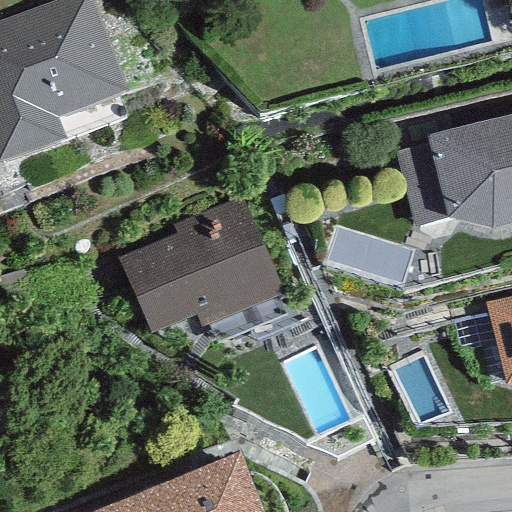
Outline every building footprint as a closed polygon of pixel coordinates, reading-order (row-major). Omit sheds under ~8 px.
[(90,0),(70,0),(0,25),(0,175),(65,153),(56,129),(127,104),(90,0)] [(427,148),(395,155),(414,232),(444,223),(446,228),(492,241),(511,236),(511,123),(426,145),(427,148)] [(242,202),(173,231),(177,240),(116,266),(150,346),(195,326),(201,340),(286,304),(242,202)] [(411,275),(421,238),(345,218),(335,255),(411,275)] [(511,301),(483,308),(507,395),(511,396),(511,301)] [(258,511),(240,466),(119,511),(258,511)]
